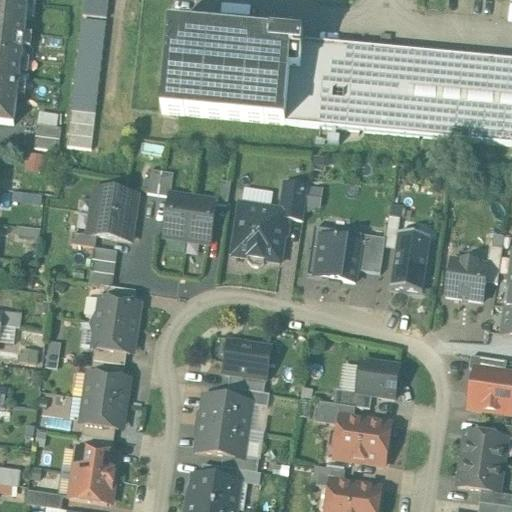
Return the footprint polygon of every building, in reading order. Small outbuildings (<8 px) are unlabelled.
[(28,0),(0,0),(0,125),(14,127),(28,0)] [(84,0),(83,18),(107,20),(108,0),(84,0)] [(106,25),(82,22),(72,114),(96,116),(106,25)] [(304,44),(170,31),(162,115),(285,126),(290,73),(301,74),(304,44)] [(391,36),(381,36),(380,44),(390,45),(391,36)] [(511,63),(304,44),(301,74),(290,73),(285,126),(317,130),(341,132),(511,147),(511,63)] [(57,127),(59,116),(39,112),(37,123),(57,127)] [(61,130),(37,128),(34,151),(58,154),(61,130)] [(341,132),(317,130),(316,145),(340,147),(341,132)] [(162,174),(150,173),(147,196),(158,198),(162,174)] [(174,176),(162,175),(159,198),(170,200),(171,197),(174,176)] [(231,185),(220,183),(216,204),(216,207),(228,209),(231,185)] [(138,199),(94,192),(91,215),(135,221),(138,199)] [(193,200),(171,197),(170,200),(164,240),(187,244),(193,200)] [(216,204),(193,200),(187,244),(210,247),(216,207),(216,204)] [(240,209),(233,262),(284,269),(291,216),(240,209)] [(135,221),(91,215),(88,238),(97,239),(131,244),(135,221)] [(399,221),(389,219),(388,229),(398,230),(399,221)] [(388,229),(387,229),(384,250),(395,252),(398,237),(398,235),(399,230),(398,230),(388,229)] [(431,240),(398,235),(398,237),(391,288),(390,288),(390,290),(422,295),(423,293),(422,293),(430,242),(431,240)] [(88,238),(73,236),(71,247),(94,251),(95,251),(97,239),(88,238)] [(322,241),(316,284),(359,290),(365,247),(322,241)] [(502,251),(490,249),(487,268),(488,268),(485,285),(497,287),(502,251)] [(95,251),(94,251),(92,262),(116,266),(117,254),(95,251)] [(511,341),(511,252),(499,339),(511,341)] [(92,262),(92,263),(90,274),(114,278),(116,266),(92,262)] [(487,268),(476,267),(477,265),(463,263),(462,265),(451,263),(446,299),(482,304),(485,285),(488,268),(487,268)] [(90,274),(88,286),(112,290),(114,278),(90,274)] [(112,290),(104,289),(103,301),(134,305),(136,294),(112,290)] [(103,301),(100,300),(96,326),(137,332),(139,322),(135,321),(137,306),(134,305),(103,301)] [(22,318),(3,315),(1,330),(20,332),(22,318)] [(137,332),(96,326),(92,352),(127,357),(130,357),(132,342),(136,342),(137,332)] [(49,343),(45,368),(56,369),(60,345),(49,343)] [(270,351),(229,345),(224,348),(223,357),(226,361),(224,375),(230,376),(266,382),(270,351)] [(19,364),(37,364),(37,350),(20,350),(19,364)] [(127,357),(95,352),(93,364),(125,369),(127,357)] [(507,364),(471,359),(469,372),(475,373),(475,372),(505,376),(507,364)] [(125,369),(93,364),(91,376),(123,381),(125,369)] [(399,370),(361,364),(357,395),(357,396),(372,398),(394,401),(399,370)] [(37,374),(19,372),(18,388),(36,390),(37,374)] [(511,376),(505,376),(475,372),(475,373),(469,410),(511,417),(511,408),(511,376)] [(91,376),(88,375),(85,401),(126,407),(128,397),(124,396),(126,381),(123,381),(91,376)] [(266,382),(230,376),(228,390),(234,391),(264,396),(266,382)] [(264,396),(234,391),(232,403),(251,406),(251,407),(268,409),(270,397),(264,396)] [(372,398),(357,396),(357,395),(336,392),(334,407),(355,410),(370,412),(372,398)] [(16,395),(0,393),(0,407),(15,409),(16,395)] [(46,411),(65,417),(69,401),(50,395),(46,411)] [(232,403),(204,399),(202,417),(204,417),(202,427),(247,434),(251,407),(251,406),(232,403)] [(126,407),(85,401),(81,427),(84,427),(115,432),(119,432),(121,417),(125,418),(126,407)] [(334,407),(320,405),(317,425),(339,429),(340,420),(353,422),(355,410),(334,407)] [(353,422),(340,420),(339,429),(334,461),(384,468),(390,428),(353,422)] [(511,429),(491,426),(489,438),(506,440),(511,441),(511,429)] [(115,432),(84,427),(82,439),(114,444),(115,432)] [(247,434),(202,427),(201,437),(199,436),(196,454),(223,458),(243,461),(247,434)] [(489,438),(466,435),(462,462),(502,468),(506,440),(489,438)] [(114,444),(82,439),(80,451),(112,456),(114,444)] [(80,451),(77,450),(73,476),(115,482),(117,472),(113,472),(115,456),(112,456),(80,451)] [(243,461),(223,458),(221,470),(238,473),(257,475),(259,462),(250,461),(243,460),(243,461)] [(502,468),(462,462),(458,489),(481,493),(498,496),(502,468)] [(221,470),(202,467),(201,479),(236,484),(238,473),(221,470)] [(345,474),(315,470),(313,488),(330,490),(331,484),(343,486),(345,474)] [(17,474),(0,471),(0,486),(15,489),(17,474)] [(115,482),(73,476),(69,502),(107,508),(109,492),(113,493),(115,482)] [(201,479),(193,478),(189,506),(230,511),(243,511),(247,486),(236,484),(201,479)] [(343,486),(331,484),(330,490),(326,511),(377,511),(380,492),(343,486)] [(15,489),(0,486),(0,496),(14,499),(15,489)] [(511,497),(498,496),(481,493),(479,505),(480,505),(511,510),(511,501),(511,497)] [(62,499),(28,494),(27,507),(61,511),(62,499)]
